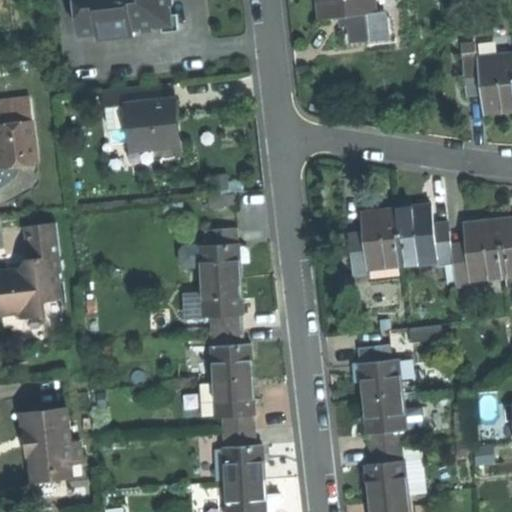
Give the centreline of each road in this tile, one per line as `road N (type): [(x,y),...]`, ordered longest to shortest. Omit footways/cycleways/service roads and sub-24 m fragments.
road 1 (residential): [(284,136),(324,511)]
road 2 (residential): [(284,136),(511,168)]
road 3 (unknown): [(68,0),(73,50),(82,58),(202,59)]
road 4 (residential): [(267,0),(284,136)]
